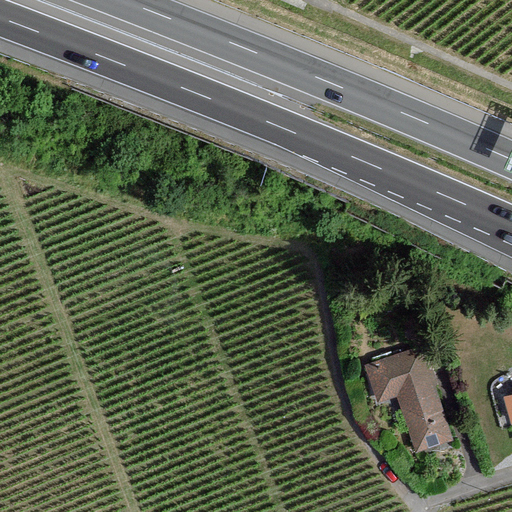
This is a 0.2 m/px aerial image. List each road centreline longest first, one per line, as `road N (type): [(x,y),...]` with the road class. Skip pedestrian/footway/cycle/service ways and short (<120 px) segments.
road 1 (motorway): [(0,18),(511,225)]
road 2 (motorway): [(511,160),(118,0)]
